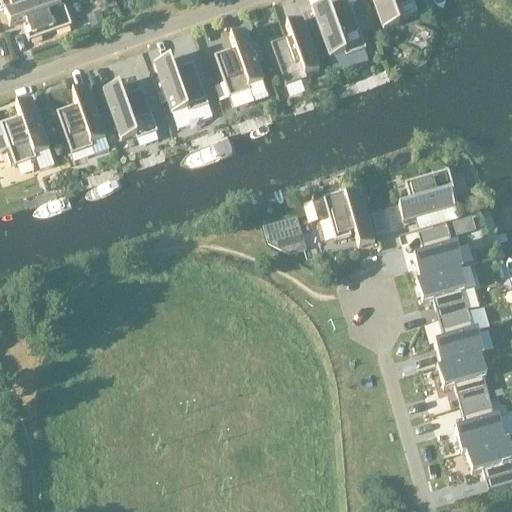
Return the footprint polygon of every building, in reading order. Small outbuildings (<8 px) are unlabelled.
[(58,10),(54,0),(41,0),(10,11),(9,11),(2,13),(8,29),(24,23),(25,27),(21,29),(27,44),(69,29),(64,13),(63,13),(62,8),(58,10)] [(5,0),(9,11),(10,11),(41,0),(5,0)] [(369,0),(381,32),(397,27),(395,23),(400,21),(400,22),(415,16),(409,0),(369,0)] [(364,52),(358,37),(369,33),(364,18),(353,21),(348,8),(333,14),(334,18),(330,19),(325,5),(309,10),(327,61),(342,56),(343,60),(348,58),(364,52)] [(102,25),(98,13),(85,17),(89,30),(102,25)] [(317,73),(299,22),(283,28),(289,44),(285,45),(283,41),(268,47),(283,90),(299,84),(304,82),(303,78),(317,73)] [(212,59),(227,101),(243,96),(243,95),(248,94),(247,90),(261,85),(254,65),(261,63),(255,45),(248,48),(243,34),(227,40),(233,56),(229,57),(227,53),(212,59)] [(185,116),(206,109),(190,65),(175,70),(176,74),(172,76),(167,61),(151,67),(157,82),(151,84),(159,107),(165,105),(169,117),(184,112),(185,116)] [(140,141),(155,135),(139,91),(124,97),(125,101),(121,102),(116,88),(100,93),(119,144),(133,139),(134,142),(140,141)] [(103,141),(85,90),(69,96),(75,112),(71,113),(69,109),(54,115),(69,158),(85,152),(84,152),(90,150),(88,146),(103,141)] [(0,133),(2,139),(0,139),(0,153),(6,151),(8,155),(4,156),(9,168),(12,167),(13,169),(29,164),(29,163),(34,162),(32,158),(47,153),(28,102),(13,108),(19,124),(15,125),(13,121),(0,125),(0,133)] [(412,205),(396,209),(400,225),(441,213),(445,225),(456,221),(452,210),(448,196),(452,194),(450,189),(451,189),(446,173),(444,174),(443,171),(430,174),(431,178),(402,186),(407,202),(411,200),(412,205)] [(315,224),(326,221),(333,244),(349,239),(347,235),(352,234),(357,251),(372,246),(357,194),(343,198),(342,195),(309,204),(315,224)] [(377,201),(365,204),(371,227),(383,224),(377,201)] [(267,246),(287,257),(301,253),(293,223),(263,231),(267,246)] [(311,224),(298,227),(301,239),(313,236),(311,224)] [(421,258),(411,261),(417,283),(456,272),(456,273),(460,272),(453,249),(450,250),(445,233),(444,229),(435,232),(435,235),(437,242),(418,248),(420,255),(421,258)] [(417,283),(413,284),(419,307),(431,303),(436,324),(465,315),(459,295),(463,294),(456,273),(456,272),(417,283)] [(442,344),(432,347),(438,369),(438,370),(477,358),(477,359),(481,358),(474,335),(471,336),(465,315),(436,324),(442,344)] [(438,369),(434,370),(441,393),(451,390),(457,410),(486,402),(480,382),(483,381),(477,359),(477,358),(438,370),(438,369)] [(463,430),(453,434),(459,457),(463,456),(463,455),(502,443),(495,421),(492,422),(486,402),(457,410),(463,430)] [(502,443),(463,455),(463,456),(469,477),(480,474),(483,485),(492,482),(495,492),(511,486),(511,477),(509,466),(511,464),(505,442),(502,443)]
